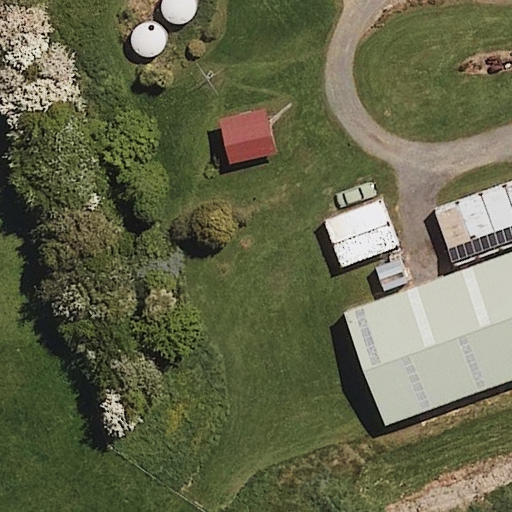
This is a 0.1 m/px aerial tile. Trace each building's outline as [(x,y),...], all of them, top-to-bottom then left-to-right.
[(163,13),(166,18),(170,22),(175,24),(181,24),(186,22),(191,19),(194,15),(196,10),(196,4),(194,0),(163,0),(163,2),(162,8),(163,13)] [(132,46),(135,51),(139,54),(144,56),(150,56),(155,55),(160,52),(163,47),(165,42),(165,37),(163,32),(160,27),(155,24),(150,22),(144,23),(138,25),(134,29),(131,35),(131,40),(132,46)] [(276,153),(269,117),(222,126),(229,163),(276,153)] [(325,219),(341,268),(404,247),(387,198),(325,219)] [(511,249),(343,309),(386,427),(511,381),(511,249)] [(402,250),(373,261),(385,293),(413,282),(402,250)]
